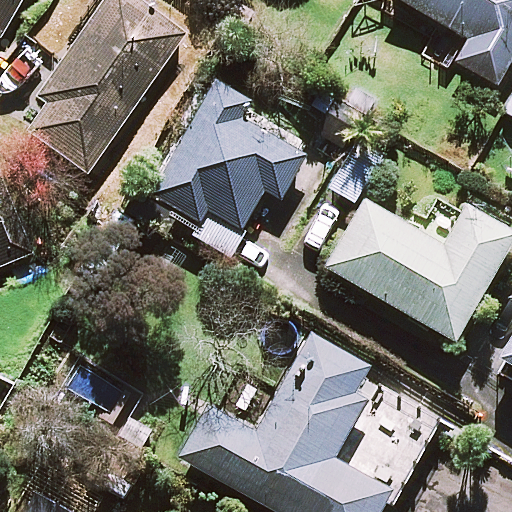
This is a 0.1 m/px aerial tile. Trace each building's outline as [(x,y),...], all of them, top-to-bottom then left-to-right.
[(0,0),(0,57),(14,65),(46,7),(34,0),(0,0)] [(187,38),(131,0),(112,0),(22,130),(91,178),(187,38)] [(511,0),(393,0),(472,45),(459,67),(500,90),(511,68),(511,0)] [(315,151),(218,92),(155,194),(238,244),(268,195),(282,204),(315,151)] [(379,171),(355,156),(333,192),(357,207),(379,171)] [(0,271),(34,257),(0,176),(0,271)] [(419,235),(369,206),(330,273),(458,347),(511,254),(511,236),(470,212),(451,245),(423,228),(419,235)] [(375,371),(314,337),(259,435),(218,412),(188,465),(271,511),(390,511),(438,427),(382,396),(374,410),(358,401),(375,371)]
